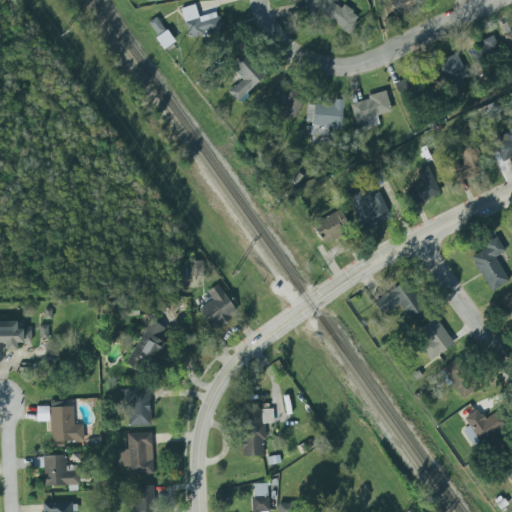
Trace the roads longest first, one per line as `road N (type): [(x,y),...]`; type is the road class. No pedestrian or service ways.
road 1 (tertiary): [(195,511),(200,424),(241,355),(367,267),(511,193)]
road 2 (residential): [(494,0),(375,59),(327,67)]
road 3 (residential): [(511,374),(422,238)]
